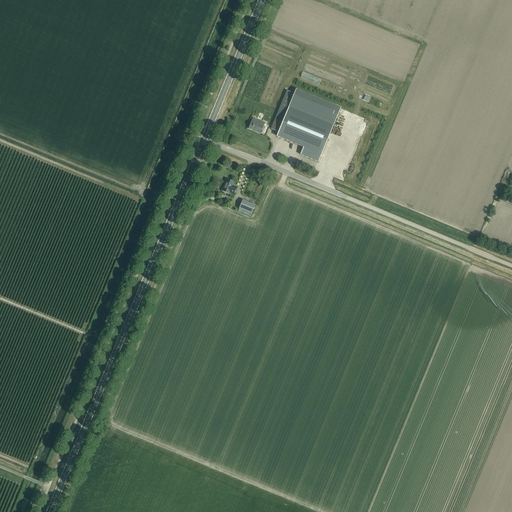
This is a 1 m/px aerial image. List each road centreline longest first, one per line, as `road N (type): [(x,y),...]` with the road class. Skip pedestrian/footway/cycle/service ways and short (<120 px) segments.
road 1 (tertiary): [(50,511),(203,140)]
road 2 (unclassified): [(511,266),(203,140)]
road 3 (tertiary): [(203,140),(261,0)]
